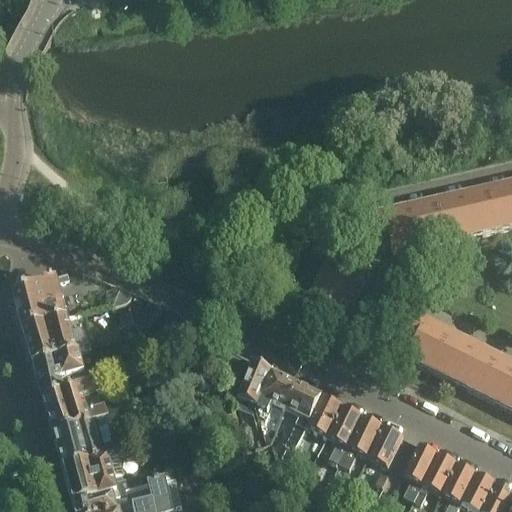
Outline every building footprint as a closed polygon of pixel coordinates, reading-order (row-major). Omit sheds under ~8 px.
[(511,194),(377,225),(383,254),(390,252),(392,259),(511,232),(511,194)] [(329,264),(304,313),(337,329),(365,274),(337,261),(334,266),(329,264)] [(12,298),(23,335),(66,322),(61,307),(63,306),(57,288),(68,285),(67,279),(42,286),(43,289),(12,298)] [(130,303),(132,298),(119,293),(112,309),(122,308),(127,306),(130,303)] [(145,335),(160,312),(148,305),(134,329),(145,335)] [(200,357),(204,332),(183,324),(185,321),(170,314),(157,338),(173,347),(174,354),(187,350),(188,354),(200,357)] [(33,369),(76,357),(66,322),(23,335),(33,369)] [(511,375),(417,328),(403,355),(410,359),(407,364),(511,416),(511,375)] [(250,367),(222,353),(221,355),(234,400),(237,401),(250,367)] [(271,378),(222,353),(250,367),(237,401),(236,403),(256,411),(271,378)] [(76,357),(33,369),(43,405),(74,396),(70,380),(83,377),(78,357),(76,357)] [(74,396),(43,405),(53,440),(102,426),(108,424),(104,411),(85,416),(80,398),(99,393),(94,375),(83,377),(70,380),(74,396)] [(256,411),(254,415),(255,422),(259,423),(265,426),(268,419),(266,417),(270,408),(284,415),(295,390),(271,378),(256,411)] [(295,390),(284,415),(299,422),(284,452),(292,457),(304,435),(320,402),(295,390)] [(304,435),(292,457),(299,460),(309,442),(303,438),(305,433),(325,443),(341,412),(321,402),(320,402),(304,435)] [(341,412),(325,443),(336,449),(328,465),(337,470),(335,475),(337,472),(342,460),(345,455),(361,423),(341,412)] [(337,472),(335,475),(343,479),(346,473),(345,472),(350,462),(344,459),(346,453),(366,463),(381,433),(361,423),(345,455),(342,460),(337,472)] [(102,426),(53,440),(63,475),(103,465),(100,455),(105,453),(103,445),(107,443),(102,426)] [(381,433),(366,463),(386,474),(402,443),(381,433)] [(420,490),(421,491),(437,461),(416,450),(401,480),(411,485),(402,502),(419,510),(425,499),(417,496),(420,490)] [(103,465),(63,475),(72,510),(124,495),(140,490),(138,481),(112,489),(111,484),(122,480),(117,461),(103,465)] [(437,461),(421,491),(440,501),(456,470),(437,461)] [(456,470),(440,501),(451,506),(448,511),(459,511),(460,511),(460,510),(475,480),(456,470)] [(381,493),(387,482),(380,478),(374,489),(381,493)] [(460,510),(460,511),(462,511),(482,511),(494,489),(475,480),(460,510)] [(130,511),(176,511),(180,511),(173,482),(146,488),(149,498),(151,506),(130,511)] [(511,498),(494,489),(482,511),(507,511),(511,503),(511,498)] [(124,495),(72,510),(73,511),(115,511),(114,506),(119,505),(120,506),(127,504),(124,495)]
